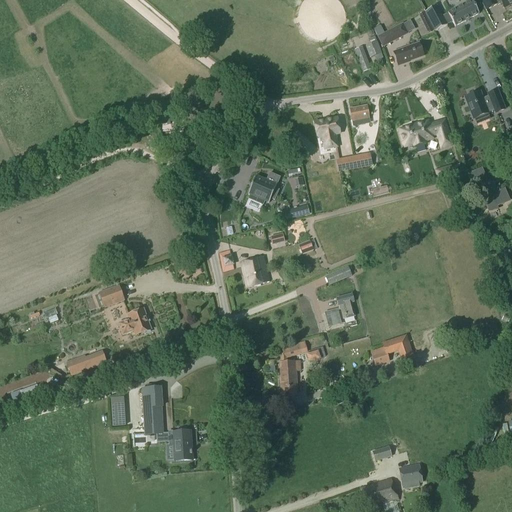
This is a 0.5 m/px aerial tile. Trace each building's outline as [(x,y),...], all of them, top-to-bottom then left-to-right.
[(511,0),(479,0),(485,11),(497,5),(501,3),(504,9),(511,4),(511,0)] [(436,7),(425,13),(435,33),(447,26),(446,24),(451,21),(454,28),(479,15),(471,1),(447,14),(449,17),(444,20),(436,7)] [(402,25),(383,35),(389,45),(407,35),(402,25)] [(379,41),(366,46),(370,58),(383,53),(379,41)] [(407,47),(392,52),(397,65),(402,63),(407,61),(407,62),(409,61),(409,60),(422,56),(418,43),(410,46),(411,47),(407,48),(407,47)] [(345,53),(357,50),(355,44),(343,48),(345,53)] [(364,47),(356,50),(364,72),(372,69),(364,47)] [(336,69),(344,66),(340,55),(332,58),(336,69)] [(389,65),(381,66),(382,73),(390,72),(389,65)] [(480,93),(465,99),(473,120),(488,114),(494,111),(495,114),(504,110),(497,92),(488,96),(489,99),(483,101),(480,93)] [(366,107),(349,110),(352,123),(368,120),(366,107)] [(336,119),(314,124),(317,140),(322,139),(324,150),(336,148),(334,136),(339,135),(336,119)] [(427,124),(400,132),(405,148),(414,145),(414,147),(424,144),(423,142),(432,140),(431,137),(437,135),(441,149),(451,146),(444,122),(434,125),(434,126),(428,127),(427,124)] [(369,156),(337,162),(339,173),(371,166),(369,156)] [(453,175),(459,173),(459,170),(457,166),(451,168),(453,175)] [(481,169),(467,175),(469,181),(468,182),(471,190),(474,189),(477,198),(480,196),(488,215),(498,211),(497,208),(510,202),(504,189),(499,191),(497,187),(495,188),(492,183),(490,184),(489,181),(487,182),(481,169)] [(301,177),(299,170),(287,172),(289,180),(301,177)] [(256,177),(248,196),(250,196),(248,200),(263,206),(264,203),(268,204),(270,200),(274,201),(278,191),(275,190),(279,179),(269,174),(266,182),(256,177)] [(291,219),(308,215),(307,208),(289,212),(291,219)] [(284,234),(271,237),(273,246),(286,243),(284,234)] [(310,241),(298,245),(302,256),(313,252),(310,241)] [(229,252),(218,255),(222,274),(233,272),(229,252)] [(263,259),(241,264),(246,289),(268,284),(263,259)] [(348,268),(325,277),(329,286),(351,277),(348,268)] [(118,287),(99,293),(104,308),(123,301),(118,287)] [(340,309),(324,314),(328,328),(344,324),(343,320),(354,317),(351,305),(354,304),(351,295),(336,300),(338,307),(339,307),(340,309)] [(129,320),(118,324),(122,335),(133,331),(135,336),(150,331),(143,310),(128,315),(129,320)] [(52,325),(64,322),(61,311),(50,314),(52,325)] [(459,323),(445,327),(447,335),(461,331),(459,323)] [(385,347),(372,351),(377,367),(391,362),(391,356),(400,353),(403,361),(415,358),(408,336),(384,343),(385,347)] [(300,344),(279,349),(282,397),(296,396),(295,371),(301,371),(300,362),(288,363),(287,358),(303,355),(300,344)] [(320,351),(308,355),(311,363),(323,360),(320,351)] [(83,357),(66,363),(70,375),(105,363),(102,355),(85,361),(83,357)] [(12,401),(38,391),(36,385),(9,395),(12,401)] [(161,388),(141,389),(144,437),(163,435),(161,408),(162,408),(161,388)] [(341,395),(334,397),(337,406),(344,404),(341,395)] [(190,433),(171,434),(174,462),(193,461),(190,433)] [(372,453),(375,462),(391,457),(388,449),(372,453)] [(422,483),(418,466),(399,470),(402,487),(422,483)] [(390,479),(361,489),(368,510),(397,500),(390,479)]
